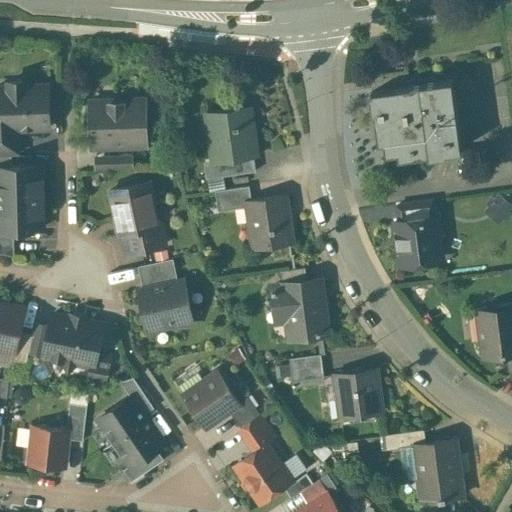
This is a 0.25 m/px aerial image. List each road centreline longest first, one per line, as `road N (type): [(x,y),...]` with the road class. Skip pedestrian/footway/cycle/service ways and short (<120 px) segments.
road 1 (residential): [(334,200),(351,249),(398,331),(477,402),(511,420)]
road 2 (tertiary): [(313,13),(245,16),(42,0)]
road 3 (residential): [(0,268),(82,277),(72,255),(70,154)]
road 4 (residential): [(0,483),(128,501),(188,487)]
road 5 (residential): [(313,13),(334,200)]
road 6 (residential): [(334,200),(511,176)]
